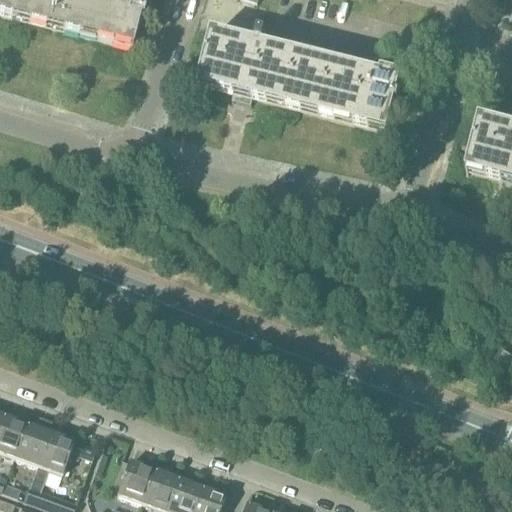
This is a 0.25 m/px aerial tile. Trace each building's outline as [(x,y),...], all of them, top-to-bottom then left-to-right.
[(101,0),(0,0),(0,20),(130,54),(144,0),(142,0),(123,0),(122,5),(101,0)] [(261,58),(266,40),(258,38),(254,56),(230,50),(232,44),(212,39),(199,88),(234,97),(232,105),(251,110),(253,102),(388,137),(402,83),(381,78),(379,88),(261,58)] [(511,73),(511,62),(505,60),(502,71),(511,73)] [(511,88),(511,73),(502,71),(499,85),(511,88)] [(511,141),(497,138),(499,131),(479,126),(467,175),(501,184),(499,192),(511,195),(511,141)] [(511,371),(511,362),(501,355),(495,364),(510,374),(511,371)] [(0,459),(13,464),(25,430),(1,421),(0,423),(0,459)] [(36,472),(48,438),(25,430),(13,464),(36,472)] [(48,438),(36,472),(23,507),(35,511),(73,511),(75,509),(40,496),(47,476),(60,481),(72,447),(48,438)] [(140,510),(152,477),(127,467),(115,501),(140,510)] [(144,511),(165,511),(175,485),(152,477),(140,510),(144,511)] [(192,511),(199,494),(175,485),(165,511),(192,511)] [(18,497),(3,491),(0,499),(16,504),(18,497)] [(199,494),(192,511),(219,511),(223,502),(199,494)]
